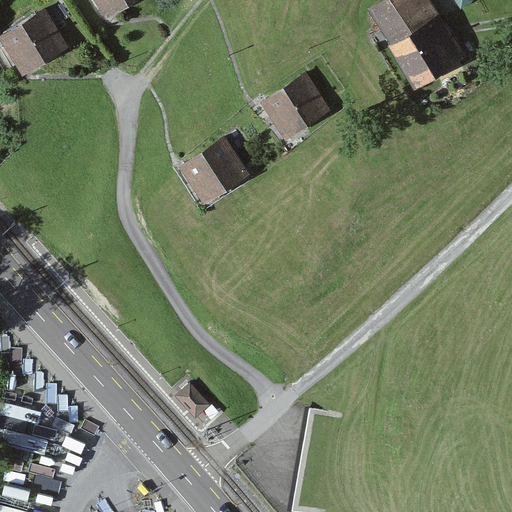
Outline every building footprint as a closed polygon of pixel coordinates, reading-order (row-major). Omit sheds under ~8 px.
[(74,0),(92,24),(126,0),(74,0)] [(419,0),(373,0),(357,9),(377,45),(371,49),(396,94),(454,61),(419,0)] [(29,9),(0,27),(0,74),(3,80),(54,48),(29,9)] [(293,74),(248,105),(274,142),(318,111),(293,74)] [(213,140),(166,172),(191,207),(237,175),(213,140)] [(194,414),(207,402),(189,381),(176,393),(194,414)]
